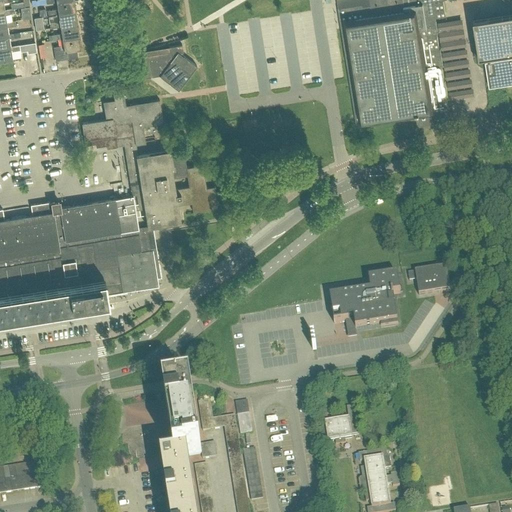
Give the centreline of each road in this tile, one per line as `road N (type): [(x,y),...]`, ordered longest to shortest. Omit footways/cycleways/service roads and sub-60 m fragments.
road 1 (tertiary): [(511,144),(399,167),(330,192),(143,334),(65,355)]
road 2 (tertiary): [(69,384),(118,374),(168,351),(353,206),(511,171)]
road 3 (residential): [(275,511),(258,404),(290,399),(308,511)]
road 4 (residential): [(55,78),(66,182),(0,199)]
